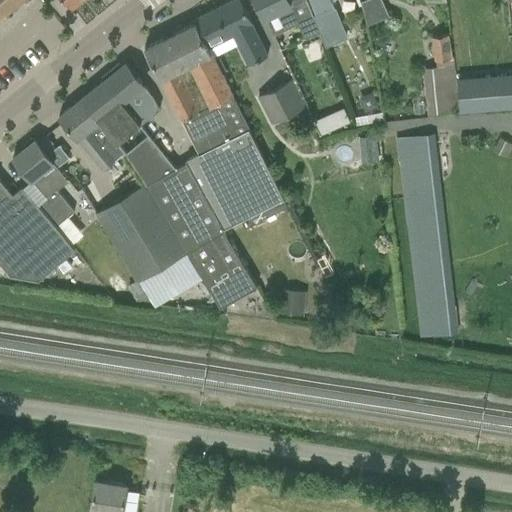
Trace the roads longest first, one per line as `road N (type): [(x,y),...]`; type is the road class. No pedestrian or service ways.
road 1 (unclassified): [(511,485),(0,406)]
road 2 (tertiary): [(0,115),(146,0)]
